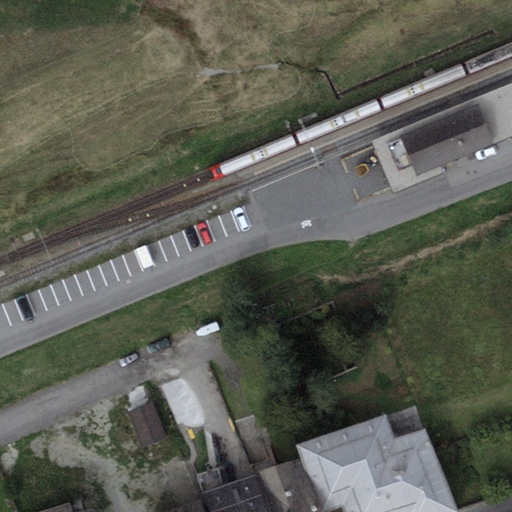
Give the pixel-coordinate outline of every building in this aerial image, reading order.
[(485,122),(511,110),(511,82),(371,141),(393,194),(445,172),(442,165),(416,175),(400,136),(478,104),(485,122)] [(400,136),(416,175),(442,165),(511,135),(511,110),(485,122),(478,104),(400,136)] [(152,402),(129,411),(143,447),(166,438),(152,402)] [(387,412),(299,443),(303,456),(323,511),(342,505),(344,511),(457,511),(427,426),(396,437),(387,412)] [(253,473),(266,511),(322,511),(323,511),(303,456),(253,473)] [(203,497),(208,511),(266,511),(253,473),(201,492),(203,497)] [(208,511),(203,497),(160,511),(208,511)]
